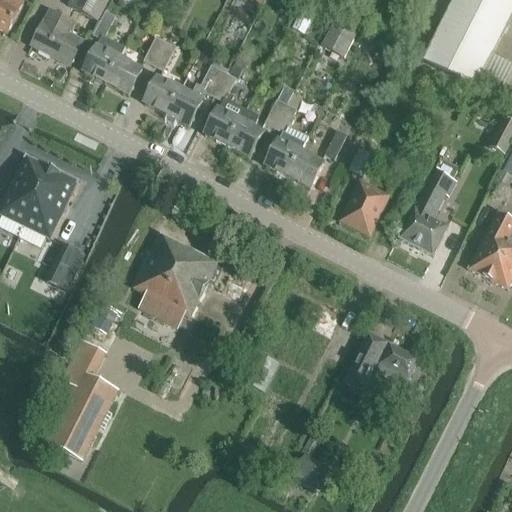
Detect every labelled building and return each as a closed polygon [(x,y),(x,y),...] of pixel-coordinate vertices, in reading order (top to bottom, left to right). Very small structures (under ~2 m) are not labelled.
[(24,7),(9,0),(4,0),(0,9),(0,34),(9,39),(24,7)] [(72,0),(68,8),(99,24),(111,0),(72,0)] [(307,23),(317,3),(311,0),(301,0),(293,17),(307,23)] [(511,0),(449,0),(415,68),(473,98),(511,19),(511,0)] [(251,4),(247,11),(254,15),(258,8),(251,4)] [(106,15),(94,39),(104,44),(116,20),(106,15)] [(71,72),(83,49),(71,43),(76,31),(51,18),(33,53),(71,72)] [(393,24),(384,40),(388,43),(391,38),(406,47),(412,35),(393,24)] [(332,26),(321,48),(345,60),(356,38),(332,26)] [(157,71),(170,47),(157,40),(144,64),(157,71)] [(104,44),(85,79),(108,91),(122,64),(127,55),(104,44)] [(170,47),(157,71),(164,75),(177,50),(170,47)] [(238,61),(230,76),(239,81),(247,65),(238,61)] [(122,64),(108,91),(129,102),(143,75),(122,64)] [(183,95),(169,121),(191,132),(209,98),(217,102),(230,78),(212,69),(201,90),(197,89),(191,100),(183,95)] [(237,82),(230,78),(217,102),(225,106),(208,141),(231,152),(244,126),(242,125),(247,115),(230,107),(232,103),(228,100),(237,82)] [(169,121),(183,95),(162,84),(148,110),(169,121)] [(285,88),(278,102),(279,103),(288,107),(294,95),(295,93),(285,88)] [(265,126),(278,133),(290,109),(288,107),(279,103),(278,102),(265,126)] [(298,113),(290,109),(278,133),(283,136),(285,137),(286,136),(298,113)] [(265,137),(255,132),(260,122),(247,115),(242,125),(244,126),(231,152),(252,163),(265,137)] [(511,124),(504,121),(489,150),(506,158),(511,145),(511,124)] [(335,163),(348,139),(338,134),(326,158),(335,163)] [(283,146),(270,172),(290,182),(304,156),(301,155),(306,146),(286,136),(285,137),(283,136),(279,144),(283,146)] [(350,173),(363,180),(373,159),(360,151),(350,173)] [(304,156),(290,182),(312,193),(325,167),(304,156)] [(434,172),(399,242),(434,260),(450,228),(435,221),(447,198),(449,199),(457,184),(453,182),(459,170),(441,161),(435,172),(434,172)] [(27,234),(54,176),(28,164),(0,222),(27,234)] [(81,189),(54,176),(27,234),(53,247),(81,189)] [(343,226),(372,240),(392,202),(363,187),(343,226)] [(470,271),(469,272),(509,293),(510,291),(509,291),(511,285),(511,222),(499,215),(470,271)] [(148,301),(141,315),(179,334),(186,320),(192,323),(210,288),(216,291),(224,275),(218,272),(219,270),(164,242),(137,295),(148,301)] [(63,247),(45,284),(68,295),(86,258),(63,247)] [(277,317),(269,338),(283,344),(291,323),(277,317)] [(106,318),(101,332),(121,340),(126,327),(106,318)] [(306,352),(315,336),(306,331),(297,346),(306,352)] [(407,390),(420,364),(393,350),(391,354),(386,351),(388,348),(371,340),(348,387),(365,396),(378,368),(383,370),(379,376),(407,390)] [(116,360),(93,349),(73,389),(85,395),(57,451),(75,461),(82,447),(99,456),(128,398),(103,385),(116,360)] [(267,350),(256,375),(269,380),(280,356),(267,350)] [(297,473),(319,486),(328,470),(305,457),(297,473)]
